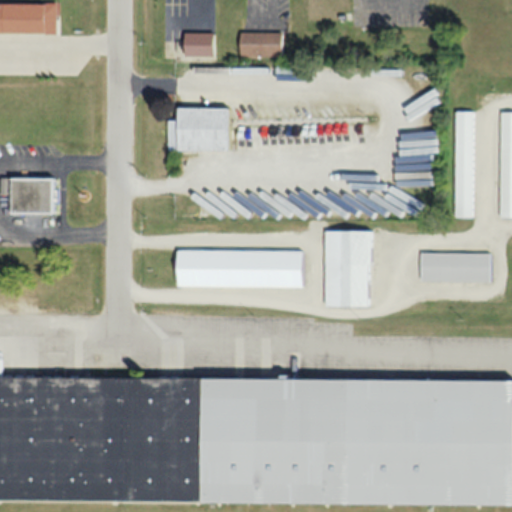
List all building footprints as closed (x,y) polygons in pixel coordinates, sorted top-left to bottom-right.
[(0,2),(0,33),(55,33),(55,2),(0,2)] [(237,56),(281,56),(281,32),(237,32),(237,56)] [(166,118),(166,148),(226,148),(226,105),(176,104),(176,118),(166,118)] [(454,217),(472,217),(472,110),(454,110),(454,217)] [(511,217),(511,111),(499,111),(499,217),(511,217)] [(50,176),(8,176),(8,212),(50,212),(50,176)] [(322,305),(368,305),(368,228),(322,228),(322,305)] [(300,286),(300,250),(174,249),(174,285),(300,286)] [(489,281),(489,251),(418,251),(418,281),(489,281)] [(0,499),(511,501),(511,377),(0,375),(0,499)]
